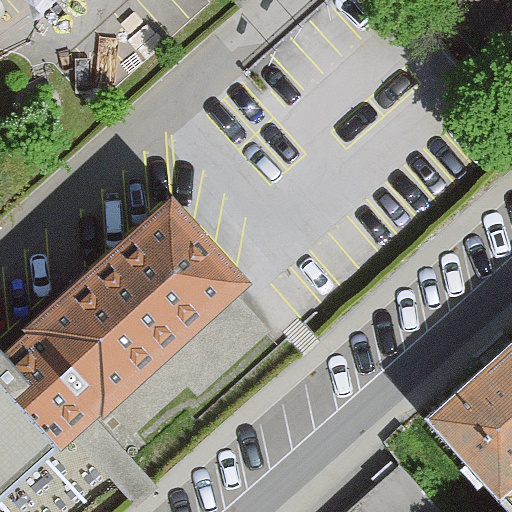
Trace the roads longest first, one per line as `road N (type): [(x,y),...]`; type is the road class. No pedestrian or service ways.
road 1 (residential): [(274,0),(0,240)]
road 2 (residential): [(243,511),(511,271)]
